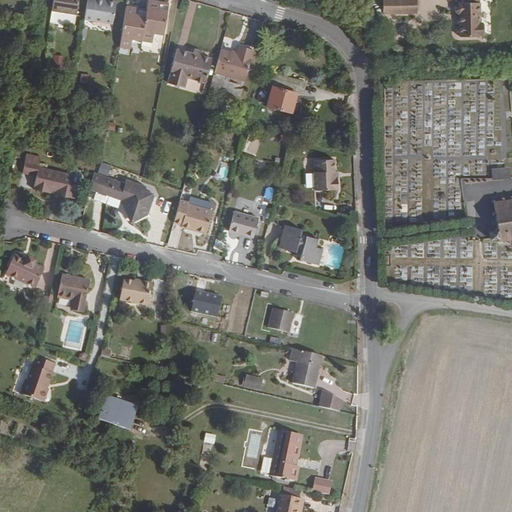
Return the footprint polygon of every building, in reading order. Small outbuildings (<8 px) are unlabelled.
[(45,0),(44,9),(67,13),(69,0),(45,0)] [(78,0),(75,19),(104,23),(107,2),(101,1),(94,0),(78,0)] [(154,29),(157,0),(137,0),(136,6),(115,3),(108,43),(119,45),(121,35),(141,38),(143,28),(154,29)] [(382,0),(383,11),(418,12),(417,0),(382,0)] [(477,25),(477,5),(459,5),(456,5),(452,8),(452,13),(457,18),(460,17),(460,24),(458,24),(458,26),(455,29),(455,34),(459,37),(458,39),(478,39),(481,36),(481,27),(477,25)] [(212,51),(206,74),(236,82),(244,50),(229,46),(227,55),(212,51)] [(183,52),(168,47),(158,80),(193,91),(203,57),(191,54),(183,52)] [(297,83),(267,77),(259,110),(285,116),(290,96),(293,97),(297,83)] [(331,160),(312,161),(313,172),(311,172),(312,191),(312,192),(335,192),(335,180),(332,180),(331,172),(331,160)] [(102,161),(98,171),(108,174),(111,164),(102,161)] [(34,178),(31,192),(48,195),(48,192),(57,194),(57,197),(73,199),(75,187),(68,186),(70,175),(37,169),(38,165),(23,162),(20,175),(34,178)] [(511,168),(500,169),(500,179),(511,178),(511,168)] [(121,184),(90,174),(87,192),(91,194),(94,192),(119,201),(119,204),(125,219),(132,222),(137,221),(135,217),(140,216),(142,217),(146,216),(152,199),(150,195),(141,192),(143,187),(123,180),(121,184)] [(197,209),(210,212),(213,197),(200,195),(197,209)] [(511,199),(508,200),(508,198),(504,199),(504,201),(499,202),(497,200),(495,203),(497,204),(498,215),(496,215),(497,218),(499,217),(501,232),(499,232),(499,235),(493,236),(494,243),(507,241),(511,240),(511,199)] [(177,202),(172,224),(180,226),(180,228),(204,235),(210,212),(197,209),(185,205),(186,204),(177,202)] [(232,213),(226,233),(251,239),(256,219),(232,213)] [(284,225),(278,248),(295,252),(295,251),(301,252),(299,260),(318,264),(322,248),(314,246),(315,238),(299,235),(301,229),(284,225)] [(11,258),(3,277),(32,290),(40,271),(31,268),(33,263),(24,259),(22,263),(11,258)] [(81,311),(85,283),(56,278),(53,301),(68,303),(67,309),(81,311)] [(119,284),(116,304),(148,307),(150,284),(139,283),(139,286),(132,285),(119,284)] [(219,297),(194,291),(189,312),(214,318),(219,297)] [(299,315),(278,309),(273,330),(294,335),(299,315)] [(317,391),(325,358),(296,351),(293,363),(300,365),(296,386),(317,391)] [(53,385),(59,367),(39,361),(35,369),(34,369),(29,383),(27,383),(23,397),(48,405),(52,393),(49,391),(50,387),(53,385)] [(214,381),(224,383),(225,375),(215,374),(214,381)] [(265,380),(248,376),(245,389),(262,393),(265,380)] [(344,411),(346,400),(326,391),(323,406),(344,411)] [(128,410),(130,403),(105,395),(102,401),(128,410)] [(102,401),(97,416),(122,425),(128,410),(102,401)] [(97,416),(96,418),(122,427),(122,425),(97,416)] [(303,434),(283,430),(274,478),(298,483),(301,468),(296,467),(298,458),(301,458),(303,447),(301,446),(303,434)] [(205,433),(205,443),(214,444),(215,434),(205,433)] [(334,497),(337,485),(320,482),(317,494),(334,497)] [(302,511),(305,499),(285,496),(281,511),(302,511)] [(277,507),(275,497),(268,499),(269,508),(277,507)]
